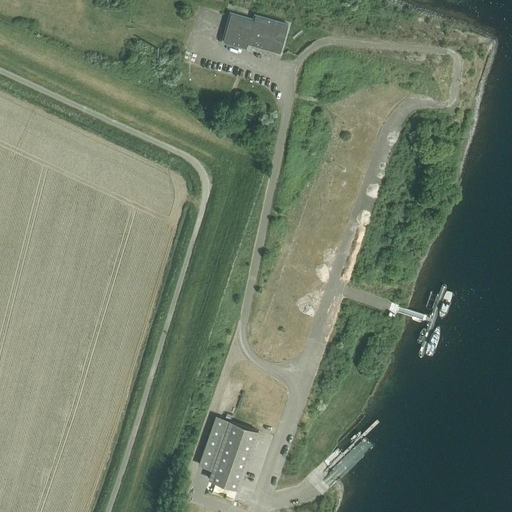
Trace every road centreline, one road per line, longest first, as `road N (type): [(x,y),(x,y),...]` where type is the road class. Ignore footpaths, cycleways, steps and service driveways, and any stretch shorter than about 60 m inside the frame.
road 1 (unclassified): [(0,71),(191,160),(206,182),(107,511)]
road 2 (unclassified): [(255,511),(395,118),(411,102),(446,107)]
